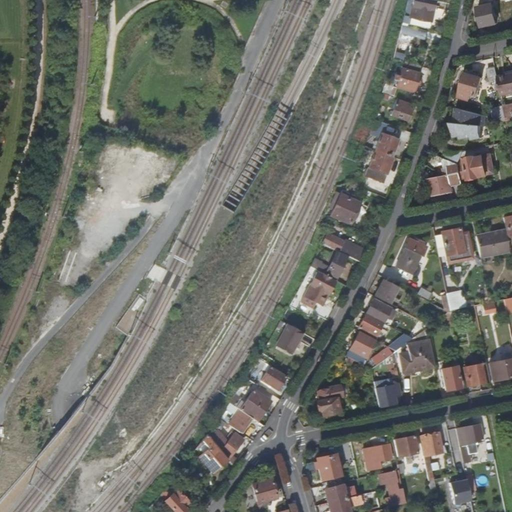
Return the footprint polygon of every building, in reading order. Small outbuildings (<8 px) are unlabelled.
[(430,22),(434,0),(414,0),(411,18),(430,22)] [(494,8),(475,11),(478,27),(497,23),(494,8)] [(392,81),(394,82),(397,83),(395,88),(412,93),(418,71),(401,66),(399,74),(394,72),(392,80),(392,81)] [(491,85),(499,84),(497,78),(496,68),(488,70),(491,85)] [(485,80),(466,74),(460,98),(470,102),(472,97),(479,99),(485,80)] [(511,74),(510,75),(497,78),(499,84),(501,98),(511,96),(511,95),(511,74)] [(384,85),(392,88),(394,82),(392,81),(392,80),(386,78),(384,85)] [(390,95),(392,88),(384,85),(382,93),(390,95)] [(409,105),(397,100),(391,115),(407,122),(411,112),(407,110),(409,105)] [(511,106),(503,108),(506,122),(511,121),(511,106)] [(482,125),(485,116),(456,107),(452,123),(448,121),(451,136),(456,135),(457,138),(467,136),(468,138),(478,137),(476,130),(478,124),(482,125)] [(495,109),(497,120),(506,122),(503,108),(495,109)] [(381,137),(386,122),(377,119),(372,134),(381,137)] [(384,131),(396,135),(399,128),(386,124),(384,131)] [(376,151),(393,157),(399,142),(383,135),(376,151)] [(446,149),(442,158),(443,158),(459,163),(462,155),(446,149)] [(385,176),(393,157),(376,151),(369,169),(385,176)] [(465,159),(466,163),(469,180),(489,176),(484,155),(465,159)] [(448,167),(449,172),(451,184),(463,181),(459,164),(459,163),(443,158),(445,168),(448,167)] [(459,164),(463,181),(469,180),(466,163),(459,164)] [(433,194),(450,190),(452,190),(451,184),(449,172),(442,173),(434,175),(435,183),(431,184),(433,194)] [(455,184),(458,199),(465,197),(462,183),(455,184)] [(356,195),(343,189),(332,214),(352,222),(361,200),(355,198),(356,195)] [(440,231),(441,234),(445,255),(447,263),(472,258),(468,234),(461,236),(460,233),(459,227),(440,231)] [(505,230),(476,236),(480,258),(509,252),(505,230)] [(346,240),(329,231),(323,243),(338,250),(348,255),(359,261),(363,253),(344,244),(346,240)] [(441,234),(434,235),(438,256),(445,255),(441,234)] [(421,241),(407,237),(406,239),(404,238),(398,257),(399,258),(397,264),(399,265),(398,269),(413,273),(419,254),(421,255),(424,244),(420,243),(421,241)] [(68,283),(78,251),(63,247),(53,278),(68,283)] [(339,272),(348,255),(338,250),(329,266),(339,272)] [(332,286),(315,277),(305,295),(322,305),(332,286)] [(398,288),(385,281),(376,296),(389,303),(398,288)] [(461,291),(446,294),(446,295),(450,310),(450,311),(457,309),(465,308),(461,291)] [(441,296),(444,307),(450,310),(446,295),(441,296)] [(374,299),(366,313),(384,323),(386,318),(391,321),(396,312),(374,299)] [(493,304),(483,306),(485,314),(495,312),(493,304)] [(457,309),(450,311),(452,320),(458,318),(457,309)] [(377,337),(384,323),(366,313),(359,327),(377,337)] [(418,326),(424,329),(428,327),(429,326),(420,321),(418,326)] [(302,332),(288,324),(276,345),(291,353),(302,332)] [(364,358),(375,339),(360,331),(350,350),(364,358)] [(428,342),(407,346),(408,354),(400,356),(404,372),(411,370),(411,373),(433,368),(428,342)] [(388,345),(371,358),(376,365),(393,351),(388,345)] [(493,381),(511,377),(511,359),(490,364),(493,381)] [(484,364),(464,368),(468,387),(488,383),(484,364)] [(277,389),(286,375),(270,366),(262,379),(277,389)] [(457,367),(441,370),(445,391),(462,388),(457,367)] [(382,381),(373,383),(378,406),(395,403),(394,397),(399,396),(396,384),(389,378),(382,379),(382,381)] [(341,388),(318,393),(320,402),(317,402),(320,411),(322,411),(324,417),(340,413),(337,400),(343,399),(341,388)] [(251,417),(257,421),(271,401),(254,390),(241,410),(251,417)] [(229,424),(240,432),(251,417),(241,410),(240,409),(229,424)] [(222,449),(231,456),(244,439),(234,432),(227,442),(221,436),(229,424),(225,421),(223,425),(216,420),(211,427),(215,431),(208,438),(221,451),(222,449)] [(479,425),(456,430),(460,448),(463,461),(470,460),(466,445),(483,441),(479,425)] [(452,449),(460,448),(456,430),(448,432),(452,449)] [(421,437),(425,458),(429,457),(442,454),(438,434),(421,437)] [(221,451),(208,438),(205,435),(200,442),(206,449),(198,458),(212,472),(227,458),(221,451)] [(413,437),(394,441),(398,459),(405,457),(407,465),(411,464),(411,461),(418,459),(413,437)] [(389,445),(377,447),(380,460),(391,457),(389,445)] [(229,459),(231,456),(222,449),(221,451),(227,458),(229,459)] [(337,456),(318,460),(323,481),(342,477),(337,456)] [(425,458),(423,458),(425,466),(426,473),(431,496),(437,494),(429,457),(425,458)] [(179,471),(188,484),(193,480),(184,465),(179,471)] [(418,475),(426,473),(425,466),(417,468),(418,475)] [(384,498),(386,508),(405,503),(404,500),(402,491),(398,492),(393,472),(377,474),(379,484),(387,483),(390,496),(384,498)] [(452,478),(453,502),(471,501),(471,487),(476,487),(475,477),(452,478)] [(271,479),(253,484),(258,503),(277,497),(271,479)] [(326,486),(329,500),(347,496),(344,482),(326,486)] [(175,488),(163,499),(174,511),(180,511),(184,508),(181,505),(186,500),(175,488)] [(347,496),(329,500),(330,511),(338,511),(350,509),(349,505),(364,502),(362,493),(347,496)] [(244,498),(240,495),(231,506),(235,510),(244,498)] [(152,511),(164,502),(159,497),(154,502),(148,508),(151,511),(152,511)] [(289,503),(290,511),(298,511),(296,501),(289,503)]
